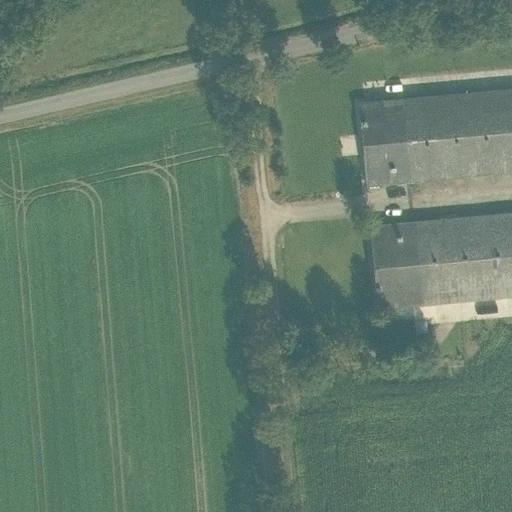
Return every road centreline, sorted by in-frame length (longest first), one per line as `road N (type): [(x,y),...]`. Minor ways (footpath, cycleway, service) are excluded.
road 1 (track): [(284,511),(248,58)]
road 2 (track): [(502,0),(248,58)]
road 3 (unclassified): [(248,58),(0,116)]
